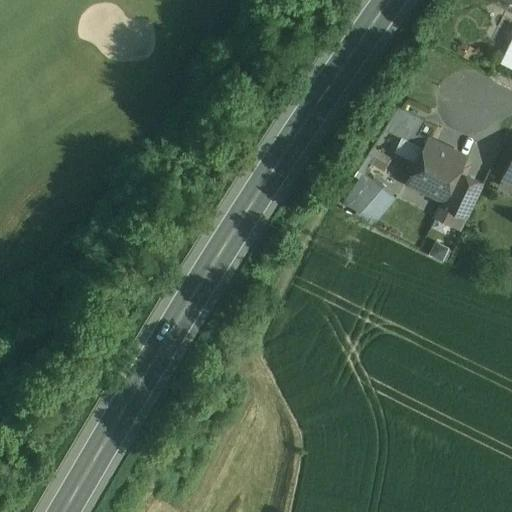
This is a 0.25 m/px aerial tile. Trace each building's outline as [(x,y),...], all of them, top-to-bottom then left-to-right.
[(511,36),(500,62),(511,67),(511,36)] [(425,120),(398,107),(383,129),(423,148),(427,138),(418,134),(425,120)] [(465,157),(427,138),(423,148),(415,164),(411,165),(406,175),(408,179),(406,182),(443,199),(458,172),(465,157)] [(511,155),(502,176),(511,180),(511,155)] [(342,201),(375,224),(397,191),(364,169),(342,201)] [(458,172),(443,199),(435,216),(461,229),(483,184),(458,172)]
